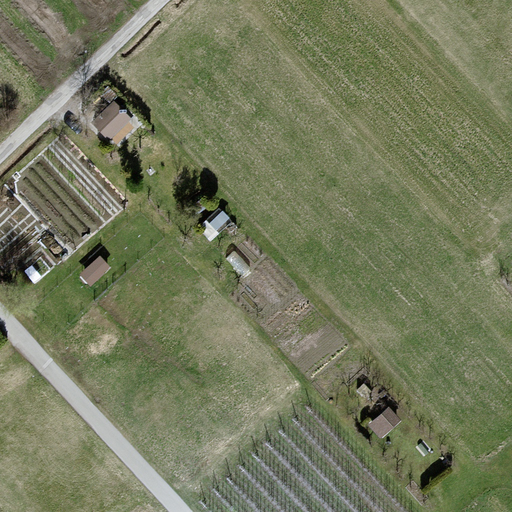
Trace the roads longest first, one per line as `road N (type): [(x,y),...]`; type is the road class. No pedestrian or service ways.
road 1 (residential): [(0,314),(182,511)]
road 2 (residential): [(162,0),(0,154)]
